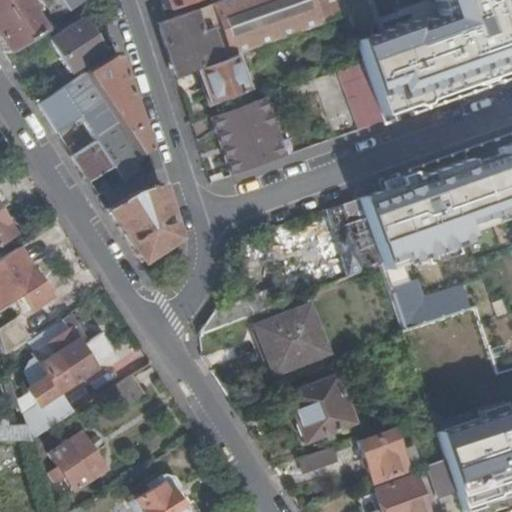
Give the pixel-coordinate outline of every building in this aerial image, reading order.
[(0,0),(0,47),(4,53),(45,26),(38,15),(31,20),(26,14),(30,12),(23,0),(0,0)] [(42,0),(56,19),(66,12),(57,0),(42,0)] [(237,54),(345,15),(339,0),(222,0),(213,4),(232,56),(237,54)] [(511,0),(439,0),(444,14),(355,45),(379,116),(511,70),(511,0)] [(159,23),(177,76),(196,69),(228,57),(226,52),(219,54),(211,29),(203,31),(200,23),(211,19),(206,6),(159,23)] [(102,51),(81,19),(47,41),(69,74),(102,51)] [(115,53),(83,74),(136,156),(146,149),(137,121),(115,53)] [(249,88),(237,54),(232,56),(228,57),(196,69),(208,103),(249,88)] [(357,129),(383,120),(379,116),(363,62),(336,71),(357,129)] [(83,74),(37,104),(45,117),(55,132),(81,116),(97,140),(71,157),(88,182),(114,165),(123,179),(136,171),(130,160),(136,156),(83,74)] [(225,157),(230,174),(234,172),(282,156),(284,155),(267,109),(263,97),(210,116),(214,128),(220,145),(225,157)] [(0,155),(10,149),(0,133),(0,155)] [(511,148),(359,200),(383,270),(511,223),(511,148)] [(128,181),(132,193),(157,185),(153,173),(128,181)] [(129,194),(105,210),(117,228),(139,262),(175,239),(157,185),(132,193),(129,194)] [(0,242),(18,231),(9,219),(5,223),(0,215),(0,242)] [(14,248),(0,257),(0,270),(11,288),(15,294),(26,311),(46,298),(14,248)] [(0,295),(11,288),(0,270),(0,295)] [(11,288),(0,295),(0,303),(15,294),(11,288)] [(255,313),(276,305),(269,290),(248,299),(255,313)] [(248,299),(212,312),(199,334),(199,335),(255,313),(248,299)] [(263,325),(290,365),(322,350),(306,309),(263,325)] [(86,344),(67,316),(50,327),(30,340),(36,352),(33,354),(47,376),(28,390),(37,406),(21,416),(23,422),(29,441),(50,427),(72,413),(58,392),(89,372),(113,355),(100,334),(86,344)] [(19,317),(0,324),(0,339),(4,349),(28,340),(19,317)] [(290,365),(263,325),(257,327),(273,371),(290,365)] [(511,367),(501,371),(505,388),(511,386),(511,367)] [(144,395),(132,375),(108,391),(121,410),(144,395)] [(307,387),(335,429),(353,422),(335,376),(307,387)] [(19,408),(11,382),(5,384),(13,410),(19,408)] [(335,429),(307,387),(286,395),(304,442),(335,429)] [(511,411),(438,433),(462,511),(511,495),(511,411)] [(0,442),(29,441),(23,422),(13,422),(13,420),(0,420),(0,442)] [(392,431),(358,443),(372,481),(406,468),(392,431)] [(90,452),(78,433),(46,454),(56,469),(52,472),(57,480),(61,477),(71,492),(103,471),(90,452)] [(328,449),(295,461),(300,474),(333,462),(328,449)] [(439,496),(456,490),(445,459),(429,466),(439,496)] [(194,511),(172,478),(163,475),(147,486),(149,490),(128,504),(132,511),(194,511)] [(376,489),(390,511),(426,511),(413,475),(376,489)] [(381,511),(390,511),(376,489),(373,490),(381,511)]
